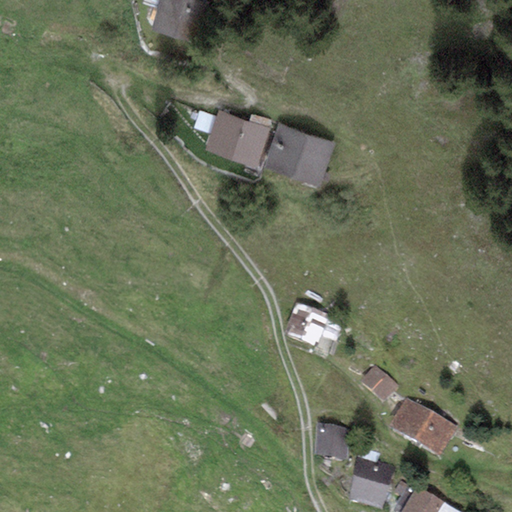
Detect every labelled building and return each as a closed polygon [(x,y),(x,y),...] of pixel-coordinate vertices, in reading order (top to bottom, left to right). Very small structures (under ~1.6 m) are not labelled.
[(206,2),(199,0),(162,0),(155,27),(195,38),(206,2)] [(269,128),(221,111),(209,145),(258,162),(269,128)] [(337,142),(283,125),(270,163),(324,181),(337,142)] [(342,327),(299,311),(289,338),(319,350),(323,340),(336,344),(342,327)] [(398,386),(376,369),(364,385),(386,402),(398,386)] [(456,430),(410,405),(396,431),(442,457),(456,430)] [(349,430),(320,428),(318,462),(346,464),(349,430)] [(395,466),(361,458),(351,498),(385,506),(395,466)] [(446,511),(410,492),(398,511),(446,511)]
